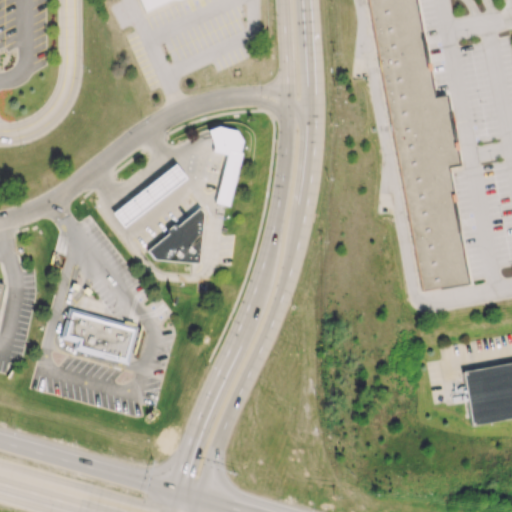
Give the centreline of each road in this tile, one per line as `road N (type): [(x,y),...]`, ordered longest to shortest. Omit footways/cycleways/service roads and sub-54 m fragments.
road 1 (secondary): [(282,0),(287,128),(276,212),(249,305),(209,392)]
road 2 (residential): [(0,223),(56,199),(180,111),(246,97)]
road 3 (secondary): [(194,511),(283,294)]
road 4 (secondary): [(283,294),(309,198),(315,88)]
road 5 (trunk): [(198,499),(0,442)]
road 6 (secondary): [(209,392),(167,511)]
